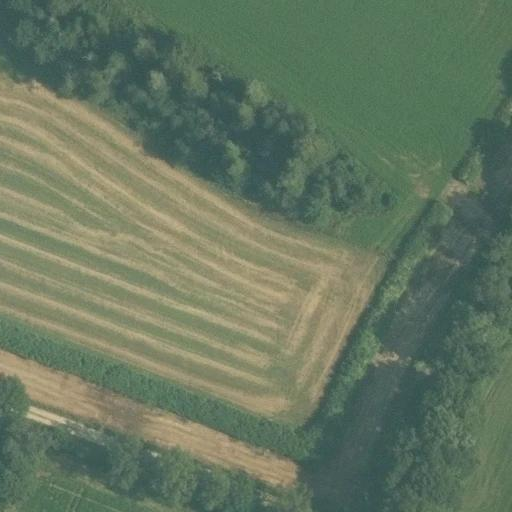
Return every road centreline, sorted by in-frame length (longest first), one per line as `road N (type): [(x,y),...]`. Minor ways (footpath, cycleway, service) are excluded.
road 1 (track): [(278,511),(0,407)]
road 2 (track): [(511,268),(450,342),(375,511)]
